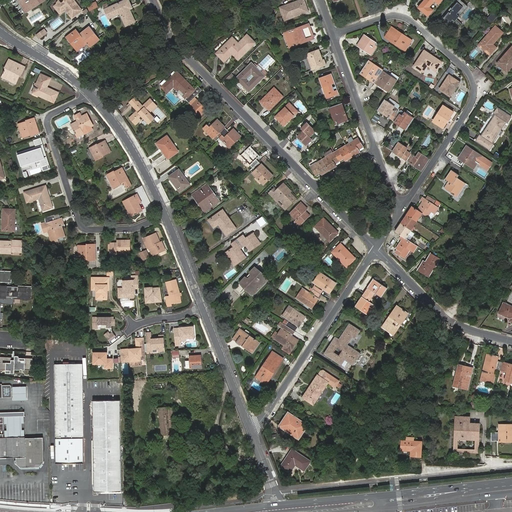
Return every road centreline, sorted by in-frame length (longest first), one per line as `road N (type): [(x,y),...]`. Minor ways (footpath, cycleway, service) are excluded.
road 1 (residential): [(399,213),(472,101),(473,81),(401,16),(334,34)]
road 2 (track): [(344,486),(511,226)]
road 3 (residential): [(166,216),(133,229),(79,225),(47,119),(92,94)]
road 4 (residential): [(511,469),(273,492)]
road 5 (residential): [(375,248),(249,427)]
road 6 (residential): [(313,186),(172,38)]
road 7 (residential): [(511,341),(445,318),(375,248)]
road 8 (tertiary): [(92,94),(166,216)]
road 9 (secondary): [(380,509),(511,493)]
road 10 (tertiary): [(203,309),(249,427)]
road 11 (residential): [(334,34),(375,150)]
road 12 (secondary): [(492,483),(371,497)]
